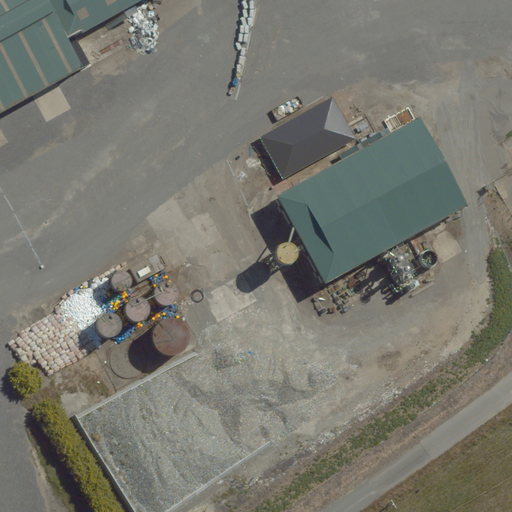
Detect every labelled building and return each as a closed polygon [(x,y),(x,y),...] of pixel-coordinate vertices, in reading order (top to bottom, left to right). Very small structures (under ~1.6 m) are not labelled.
[(60,59),(27,0),(0,0),(0,128),(75,87),(60,59)] [(162,0),(27,0),(60,59),(162,0)] [(261,140),(282,177),(355,137),(334,100),(261,140)] [(465,193),(417,109),(277,188),(326,273),(465,193)] [(190,304),(199,322),(214,315),(218,322),(265,299),(252,273),(190,304)] [(153,337),(155,340),(158,342),(161,344),(165,345),(168,346),(172,346),(176,346),(179,344),(182,342),(185,340),(187,337),(189,334),(190,331),(191,327),(191,324),(190,320),(189,317),(187,313),(185,311),(182,308),(179,307),(176,305),(172,305),(168,305),(165,305),(162,306),(158,308),(156,311),(153,313),(151,316),(150,320),(149,323),(149,327),(150,331),(151,334),(153,337)]
